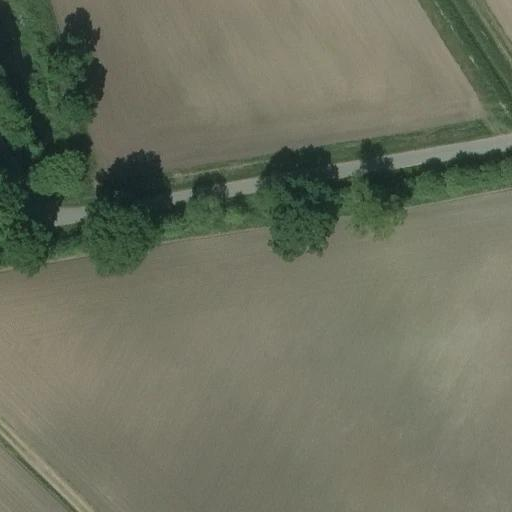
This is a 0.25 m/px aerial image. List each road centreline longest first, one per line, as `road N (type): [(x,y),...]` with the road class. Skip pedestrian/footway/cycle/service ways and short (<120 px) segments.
road 1 (unclassified): [(40,224),(511,139)]
road 2 (track): [(88,511),(0,427)]
